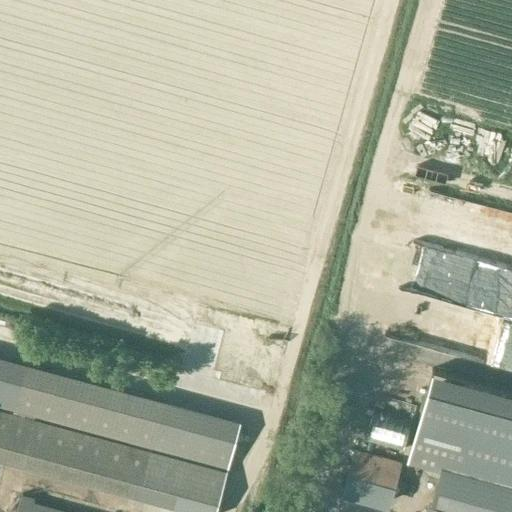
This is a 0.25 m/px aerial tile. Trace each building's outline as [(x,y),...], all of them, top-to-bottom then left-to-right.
[(0,356),(0,404),(226,466),(238,421),(0,356)] [(511,391),(431,370),(405,463),(439,472),(443,454),(511,472),(511,391)] [(0,409),(0,449),(10,412),(0,409)] [(10,412),(0,449),(0,459),(195,511),(215,511),(227,470),(10,412)] [(390,502),(402,462),(353,449),(342,489),(390,502)] [(439,472),(428,511),(511,511),(511,472),(443,454),(439,472)] [(93,511),(21,493),(15,511),(93,511)]
